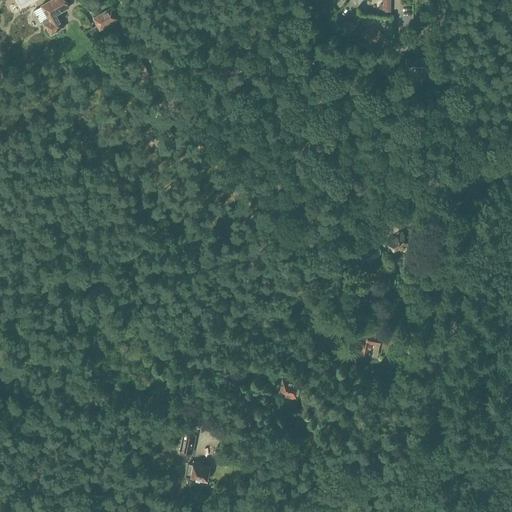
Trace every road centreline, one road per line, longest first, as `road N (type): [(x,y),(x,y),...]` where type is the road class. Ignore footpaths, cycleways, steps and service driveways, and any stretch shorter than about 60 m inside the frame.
road 1 (unclassified): [(407,511),(473,187)]
road 2 (unclassified): [(473,187),(444,0)]
